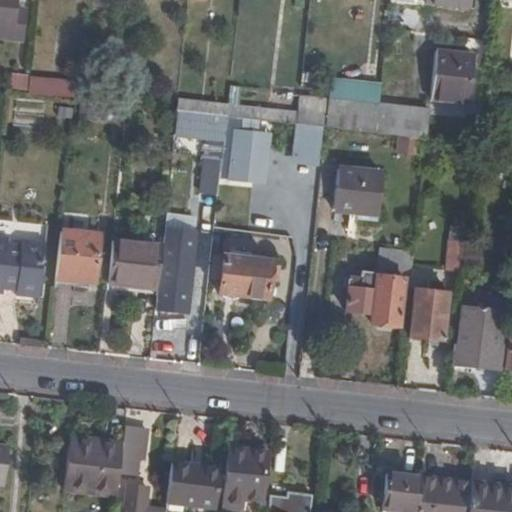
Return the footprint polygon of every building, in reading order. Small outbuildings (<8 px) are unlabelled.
[(0,0),(0,36),(23,39),(25,12),(16,11),(16,0),(0,0)] [(431,97),(468,102),(473,54),(436,50),(431,97)] [(11,90),(28,92),(30,76),(12,75),(11,90)] [(31,79),(29,94),(75,99),(79,99),(81,84),(31,79)] [(330,99),(378,105),(379,102),(380,84),(332,79),(330,99)] [(321,127),(326,127),(329,99),(300,96),(297,124),(303,125),(321,127)] [(329,99),(326,127),(375,132),(378,105),(330,99),(329,99)] [(228,116),(229,106),(179,101),(178,111),(228,116)] [(408,136),(426,138),(430,108),(379,102),(378,105),(375,132),(386,134),(408,136)] [(280,111),(229,105),(229,106),(228,116),(279,122),(280,111)] [(227,131),(228,116),(178,111),(176,126),(227,131)] [(320,140),(321,127),(303,125),(302,139),(320,140)] [(233,126),(224,179),(263,186),(272,133),(233,126)] [(406,154),(408,136),(386,134),(384,152),(406,154)] [(349,142),(349,155),(368,155),(369,143),(349,142)] [(200,157),(199,192),(218,193),(220,157),(200,157)] [(333,208),(374,212),(377,173),(338,169),(333,208)] [(0,303),(5,305),(13,241),(15,221),(0,219),(0,303)] [(13,241),(5,305),(18,306),(19,302),(43,304),(51,225),(15,221),(13,241)] [(186,251),(205,252),(206,234),(171,230),(161,309),(179,311),(186,251)] [(61,232),(56,279),(59,279),(81,282),(95,283),(100,236),(61,232)] [(129,285),(158,288),(162,246),(113,241),(108,283),(129,285)] [(483,245),(466,243),(464,263),(481,265),(483,245)] [(461,275),(464,247),(452,246),(449,273),(461,275)] [(403,278),(410,278),(413,253),(378,249),(376,274),(360,273),(360,279),(347,279),(344,312),(372,315),(371,323),(398,326),(403,278)] [(220,293),(268,299),(272,261),(224,257),(220,293)] [(81,282),(59,279),(58,287),(81,289),(81,282)] [(129,293),(157,296),(158,288),(129,285),(129,293)] [(189,311),(207,314),(210,287),(192,286),(189,311)] [(409,339),(441,343),(445,297),(413,294),(409,339)] [(450,364),(500,369),(502,351),(495,351),(499,313),(461,309),(457,345),(453,345),(450,364)] [(104,441),(74,437),(73,446),(105,449),(104,441)] [(105,449),(73,446),(68,488),(117,493),(123,443),(104,441),(105,449)] [(0,442),(0,483),(10,484),(14,444),(0,442)] [(262,487),(264,450),(230,447),(227,484),(262,487)] [(221,467),(172,461),(167,498),(217,504),(221,467)] [(412,511),(416,511),(421,477),(386,472),(382,508),(412,511)] [(438,479),(421,477),(416,511),(467,511),(471,483),(453,481),(452,489),(438,487),(438,479)] [(453,481),(438,479),(438,487),(452,489),(453,481)] [(511,511),(511,486),(471,483),(467,511),(511,511)] [(126,506),(125,511),(165,511),(166,511),(153,509),(154,504),(143,503),(142,508),(126,506)]
